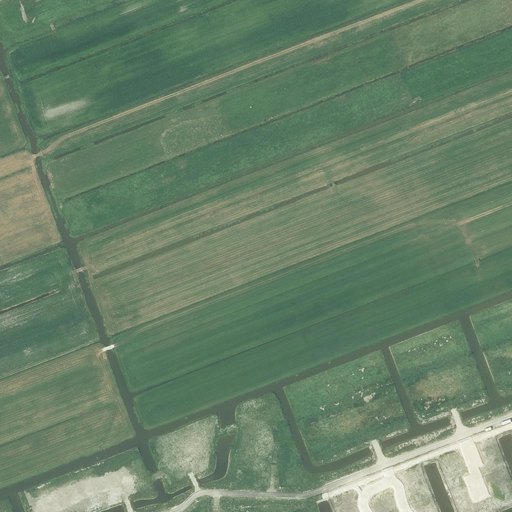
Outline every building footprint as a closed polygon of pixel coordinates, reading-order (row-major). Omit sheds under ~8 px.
[(484,439),(477,441),(480,448),(479,448),(480,452),(481,452),(482,452),(490,449),(488,444),(486,445),(484,439)] [(460,449),(449,454),(451,460),(449,461),(450,464),(456,461),(455,459),(462,456),(460,449)] [(490,465),(482,468),(485,474),(496,470),(493,464),(495,463),(494,460),(489,462),(490,465)] [(456,468),(450,470),(452,473),(454,472),(456,478),(467,474),(464,467),(457,470),(456,468)] [(404,470),(401,472),(403,478),(409,476),(410,479),(416,477),(412,468),(409,469),(408,468),(404,469),(404,470)] [(502,476),(491,480),(493,487),(501,484),(502,487),(507,485),(506,482),(504,482),(502,476)] [(460,483),(454,485),(456,488),(458,488),(462,498),(468,496),(466,490),(467,490),(465,485),(464,486),(464,485),(461,486),(460,483)] [(419,493),(411,496),(413,502),(424,499),(422,492),(425,492),(424,489),(418,490),(419,493)] [(349,491),(340,495),(345,508),(354,504),(349,491)] [(386,493),(380,496),(385,507),(391,504),(392,506),(395,505),(393,499),(390,501),(386,493)] [(494,503),(491,504),(494,509),(497,508),(496,507),(502,505),(498,494),(492,497),(494,503)] [(380,496),(374,499),(378,507),(375,508),(376,511),(380,511),(379,510),(385,507),(380,496)] [(424,499),(413,502),(415,508),(423,506),(424,509),(429,508),(429,504),(426,505),(424,499)] [(475,505),(469,508),(470,511),(476,511),(482,510),(482,511),(483,511),(486,511),(484,505),(481,507),(480,503),(479,504),(479,503),(475,504),(475,505)]
